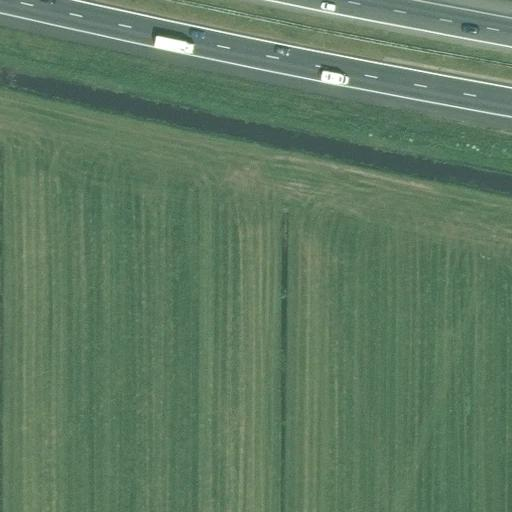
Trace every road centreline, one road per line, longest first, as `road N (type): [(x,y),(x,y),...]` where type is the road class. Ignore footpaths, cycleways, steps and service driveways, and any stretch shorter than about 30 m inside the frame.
road 1 (motorway): [(0,1),(511,104)]
road 2 (motorway): [(511,33),(347,0)]
